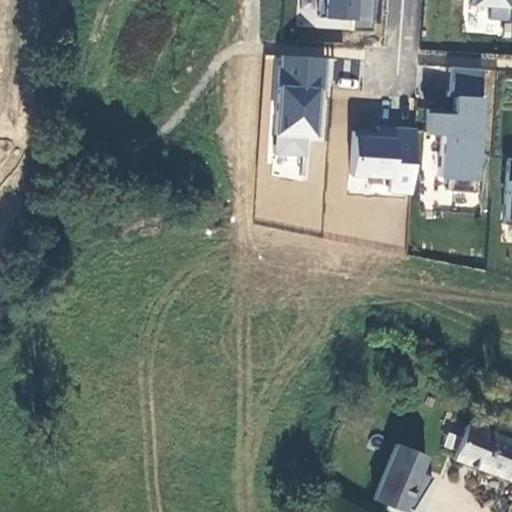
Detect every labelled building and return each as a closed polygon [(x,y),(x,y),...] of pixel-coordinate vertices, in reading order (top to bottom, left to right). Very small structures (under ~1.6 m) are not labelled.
[(315,0),(314,21),(372,25),(373,0),(315,0)] [(511,0),(468,0),(468,8),(489,9),(488,21),(511,22),(511,0)] [(308,140),(323,141),(329,57),(278,53),(269,175),(305,178),(308,140)] [(441,178),(481,181),(491,69),(452,66),(448,112),(427,110),(425,134),(445,136),(441,178)] [(375,132),(351,130),(346,191),(415,197),(421,129),(375,125),(375,132)] [(511,158),(507,158),(503,226),(511,226),(511,158)] [(511,416),(500,412),(492,434),(466,423),(452,458),(511,480),(511,416)] [(424,457),(394,444),(372,500),(396,510),(402,511),(424,457)] [(369,511),(395,511),(396,510),(372,500),(368,511),(369,511)]
